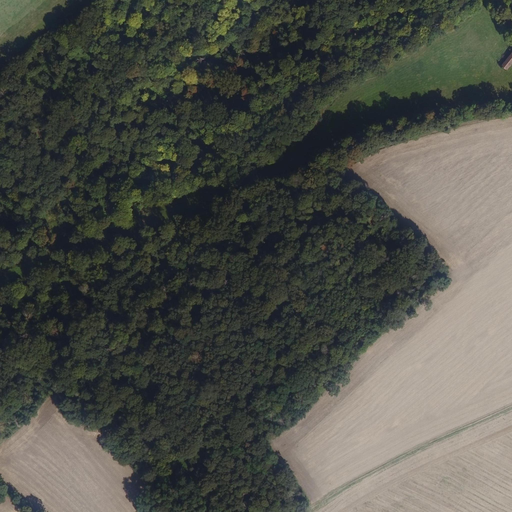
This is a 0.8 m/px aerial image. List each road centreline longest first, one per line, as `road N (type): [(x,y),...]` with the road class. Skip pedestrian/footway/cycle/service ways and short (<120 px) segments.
road 1 (track): [(511,114),(378,148),(168,266),(0,325)]
road 2 (track): [(305,511),(511,406)]
